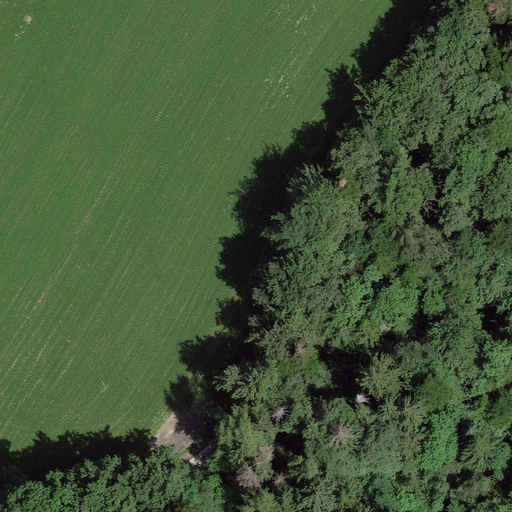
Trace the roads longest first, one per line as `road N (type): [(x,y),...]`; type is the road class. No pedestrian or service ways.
road 1 (track): [(206,454),(253,385),(284,259),(314,182),(385,78),(458,0)]
road 2 (track): [(206,454),(152,488),(99,498),(0,484)]
